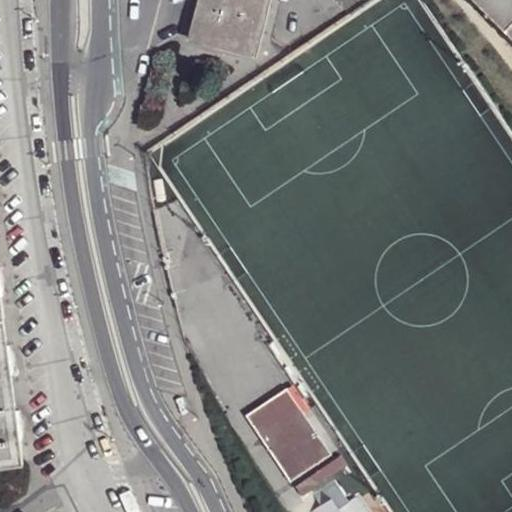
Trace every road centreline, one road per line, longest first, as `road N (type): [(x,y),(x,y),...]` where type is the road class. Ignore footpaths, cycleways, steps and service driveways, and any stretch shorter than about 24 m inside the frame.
road 1 (residential): [(217,511),(146,401),(102,229),(87,131),(104,95),(101,0)]
road 2 (residential): [(63,0),(68,148),(108,356),(124,408),(190,511)]
